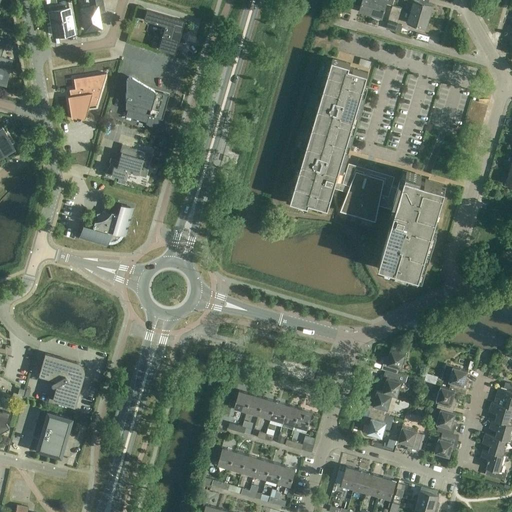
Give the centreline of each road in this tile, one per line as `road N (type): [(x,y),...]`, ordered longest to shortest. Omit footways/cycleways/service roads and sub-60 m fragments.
road 1 (residential): [(326,438),(453,474),(484,363)]
road 2 (residential): [(461,289),(451,267),(505,81)]
road 3 (secondary): [(199,183),(253,0)]
road 4 (residential): [(492,58),(484,63),(333,19)]
road 5 (secondary): [(112,493),(146,373)]
road 6 (tertiary): [(350,339),(461,289)]
